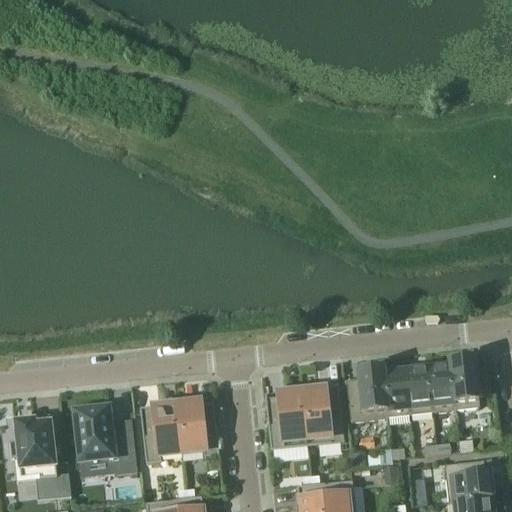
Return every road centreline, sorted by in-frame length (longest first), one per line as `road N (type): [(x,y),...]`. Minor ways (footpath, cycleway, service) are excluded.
road 1 (residential): [(509,333),(232,362)]
road 2 (residential): [(232,362),(0,383)]
road 3 (residential): [(232,362),(248,511)]
